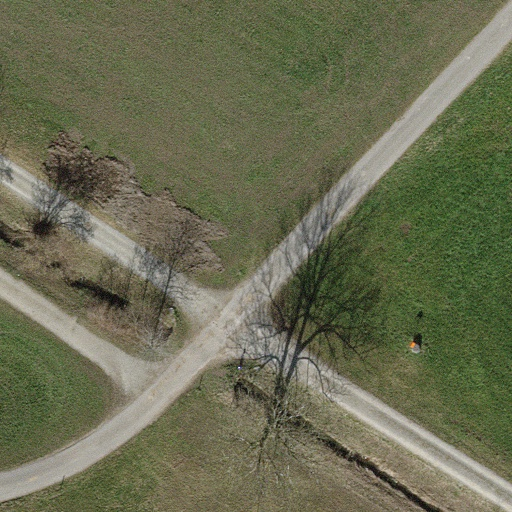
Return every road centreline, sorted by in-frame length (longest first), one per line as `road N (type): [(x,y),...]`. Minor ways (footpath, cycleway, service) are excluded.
road 1 (track): [(511,20),(165,394),(99,446),(0,486)]
road 2 (track): [(511,500),(0,170)]
road 3 (track): [(165,394),(0,283)]
